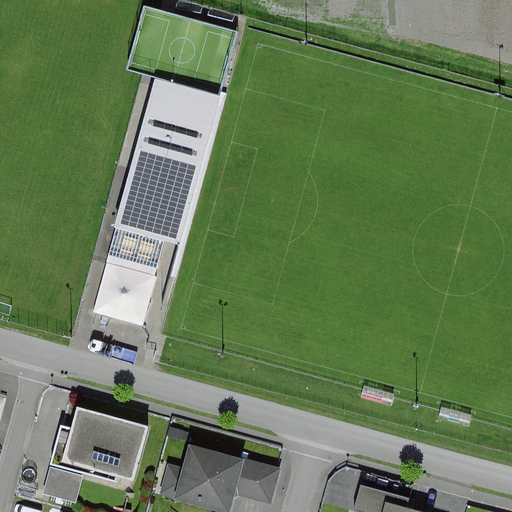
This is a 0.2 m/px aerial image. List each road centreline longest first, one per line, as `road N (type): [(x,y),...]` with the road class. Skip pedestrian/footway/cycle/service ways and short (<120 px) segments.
road 1 (residential): [(45,355),(317,430)]
road 2 (residential): [(317,430),(511,479)]
road 3 (residential): [(2,511),(45,355)]
